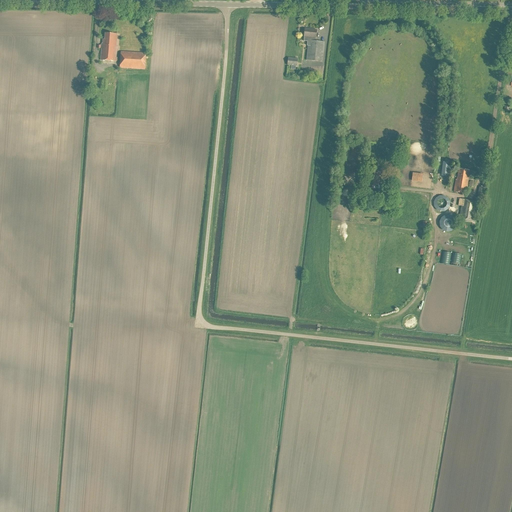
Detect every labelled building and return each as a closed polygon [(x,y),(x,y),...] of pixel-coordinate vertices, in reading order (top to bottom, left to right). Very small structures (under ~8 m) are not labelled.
[(322,62),(324,42),(314,41),(314,38),(316,38),(317,30),(305,29),(304,37),(304,41),(307,42),(307,46),(308,46),(306,61),(322,62)] [(115,58),(117,34),(115,34),(105,33),(105,40),(103,40),(103,44),(102,44),(102,45),(100,45),(100,46),(98,46),(98,49),(100,49),(100,48),(101,48),(100,60),(117,62),(117,58),(115,58)] [(121,52),(120,68),(145,70),(146,54),(121,52)] [(297,67),(298,59),(288,58),(287,66),(297,67)] [(457,177),(457,180),(456,180),(454,192),(466,194),(469,175),(471,175),(472,174),(472,172),(471,171),(470,171),(459,169),(457,177)] [(381,172),(377,172),(377,171),(369,170),(367,183),(379,186),(381,172)] [(481,188),(479,187),(477,200),(482,201),(485,189),(486,179),(483,178),(481,188)] [(378,190),(377,199),(388,201),(389,191),(378,190)] [(459,199),(458,206),(461,206),(459,221),(475,224),(478,202),(459,199)]
